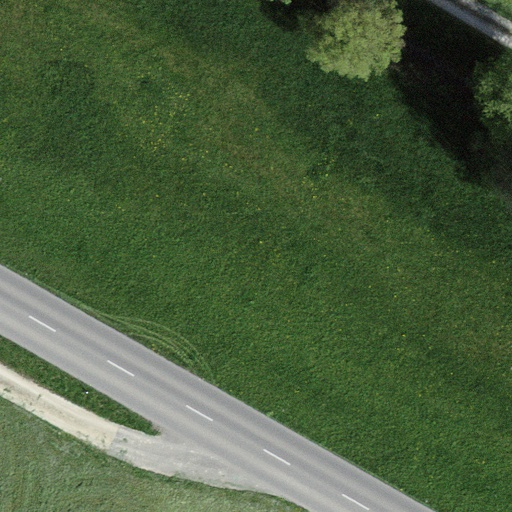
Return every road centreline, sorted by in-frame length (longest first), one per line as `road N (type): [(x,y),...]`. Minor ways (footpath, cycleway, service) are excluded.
road 1 (track): [(154,389),(161,230),(16,28),(0,19)]
road 2 (secondary): [(368,511),(0,300)]
road 3 (track): [(274,458),(172,459),(117,442),(0,377)]
